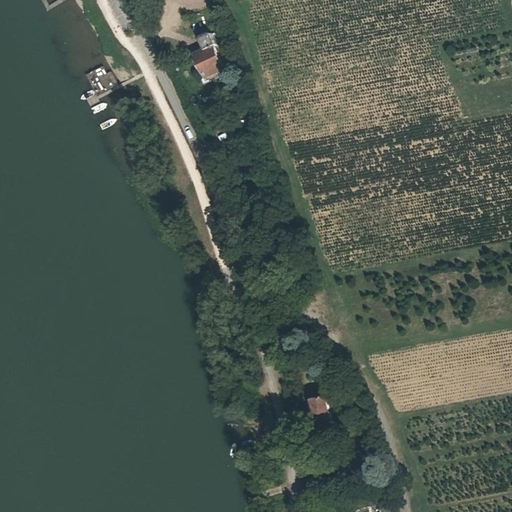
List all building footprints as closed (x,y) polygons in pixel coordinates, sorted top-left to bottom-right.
[(192,21),(201,37),(211,31),(202,15),(192,21)] [(196,58),(190,61),(204,89),(223,80),(212,58),(215,56),(210,46),(207,48),(200,51),(205,60),(199,63),(196,58)] [(200,92),(204,89),(190,61),(186,63),(200,92)] [(313,407),(319,427),(337,421),(330,401),(313,407)] [(344,442),(337,421),(319,427),(326,448),(344,442)]
